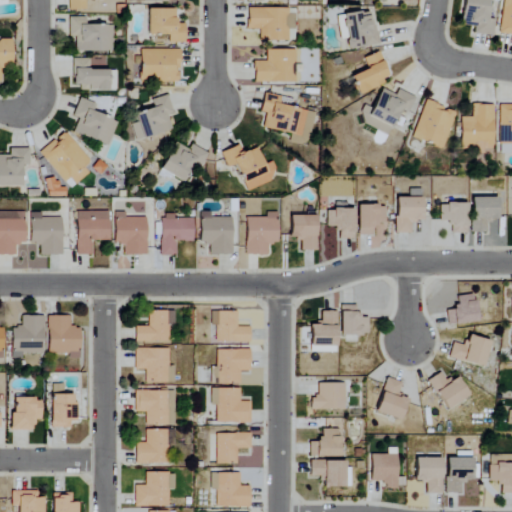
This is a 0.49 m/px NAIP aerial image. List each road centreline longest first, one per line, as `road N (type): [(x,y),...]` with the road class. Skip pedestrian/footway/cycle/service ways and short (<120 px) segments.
road 1 (residential): [(0,286),(278,286),(369,265),(511,263)]
road 2 (residential): [(278,511),(278,286)]
road 3 (residential): [(103,511),(103,286)]
road 4 (residential): [(511,69),(449,61),(433,46),(435,0)]
